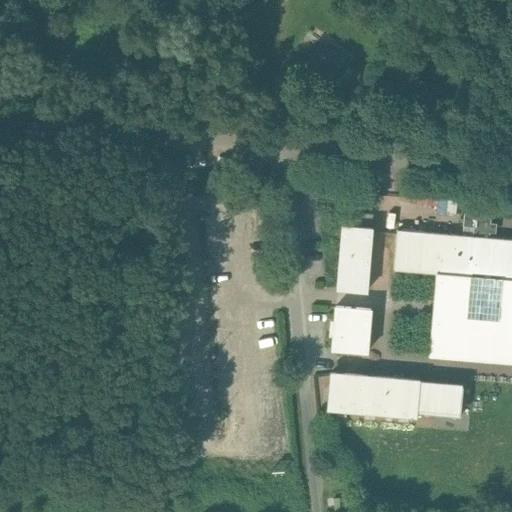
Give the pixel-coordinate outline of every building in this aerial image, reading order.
[(345,58),(329,47),(316,66),(332,77),(345,58)] [(492,214),(464,212),(463,226),(473,227),(473,237),(489,238),(492,214)] [(372,228),(343,226),(338,289),(367,291),(372,228)] [(473,237),(397,231),(394,269),(436,273),(429,357),(511,364),(511,240),(489,238),(473,237)] [(371,309),(336,306),(335,320),(331,320),(330,334),(333,334),(332,349),(367,352),(371,309)] [(419,380),(331,372),(328,408),(416,416),(416,412),(460,416),(463,386),(419,382),(419,380)]
